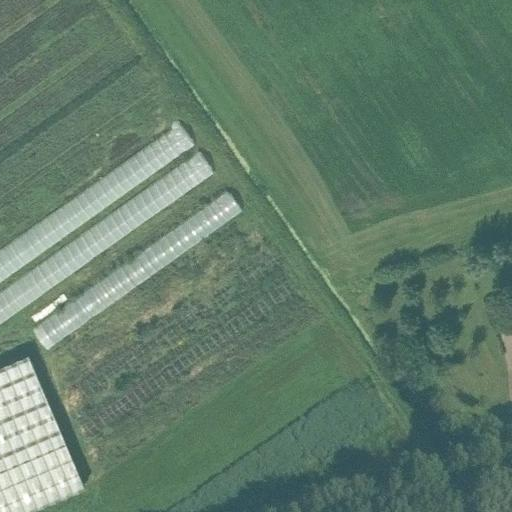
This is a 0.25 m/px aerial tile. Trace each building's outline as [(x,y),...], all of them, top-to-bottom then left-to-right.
[(234,190),(32,320),(47,343),(249,213),(234,190)] [(252,215),(46,352),(61,375),(267,238),(252,215)] [(272,244),(60,383),(75,405),(287,267),(272,244)] [(292,271),(73,414),(88,436),(307,293),(292,271)] [(107,464),(326,319),(311,296),(92,441),(107,464)] [(0,362),(0,511),(16,511),(85,484),(28,350),(0,362)]
